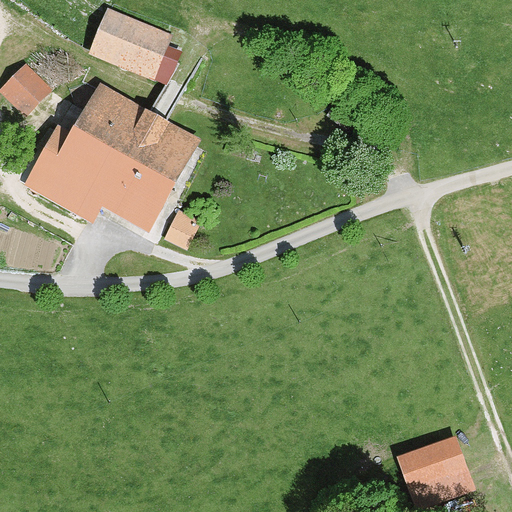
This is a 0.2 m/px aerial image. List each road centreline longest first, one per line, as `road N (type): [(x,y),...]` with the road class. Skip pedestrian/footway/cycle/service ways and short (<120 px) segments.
road 1 (residential): [(0,277),(95,286),(192,277),(409,197),(511,169)]
road 2 (track): [(511,431),(409,197)]
